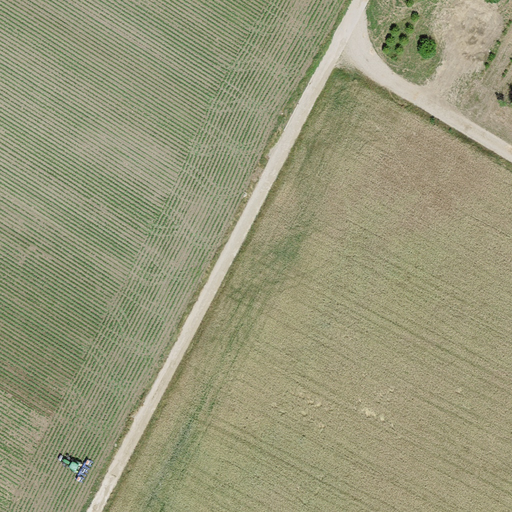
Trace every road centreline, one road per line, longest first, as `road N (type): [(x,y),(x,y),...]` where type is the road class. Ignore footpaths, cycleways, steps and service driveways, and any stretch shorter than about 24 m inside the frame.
road 1 (track): [(94,511),(362,0)]
road 2 (track): [(350,23),(378,73),(511,156)]
